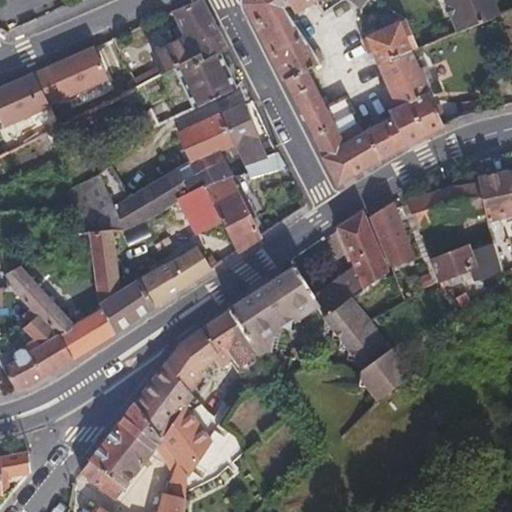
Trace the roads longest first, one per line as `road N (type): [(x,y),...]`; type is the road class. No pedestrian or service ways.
road 1 (primary): [(86,379),(336,210)]
road 2 (residential): [(336,210),(220,0)]
road 3 (primary): [(336,210),(424,158),(511,128)]
road 4 (residential): [(0,60),(152,0)]
road 5 (tertiary): [(21,511),(80,435),(86,379)]
